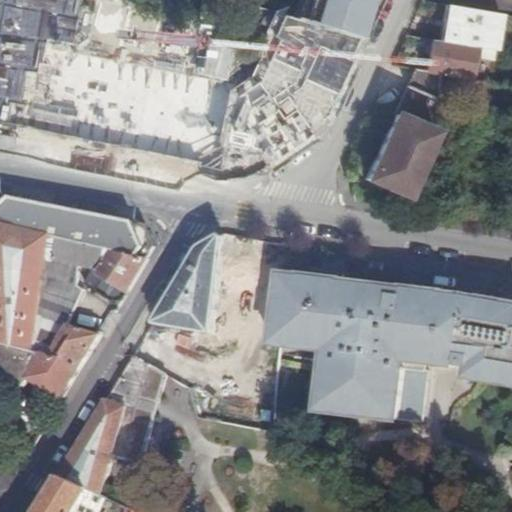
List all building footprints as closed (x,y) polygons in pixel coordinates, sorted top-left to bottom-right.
[(377,0),(307,0),(302,21),(327,28),(350,35),(360,38),(377,0)] [(498,14),(443,5),(437,41),(492,50),(498,14)] [(109,11),(102,34),(118,40),(112,57),(168,75),(172,62),(192,68),(201,40),(109,11)] [(437,41),(430,40),(425,70),(438,73),(468,78),(472,55),(491,58),(492,50),(437,41)] [(274,61),(265,91),(333,110),(341,81),(274,61)] [(425,70),(413,68),(404,88),(436,101),(438,73),(425,70)] [(404,88),(364,179),(403,197),(432,132),(436,101),(404,88)] [(185,110),(178,135),(261,157),(268,132),(185,110)] [(0,227),(140,257),(146,247),(133,223),(12,198),(0,207),(0,227)] [(140,257),(0,227),(0,341),(85,365),(103,335),(79,330),(69,325),(39,317),(42,293),(70,302),(78,286),(71,281),(45,270),(50,239),(53,240),(52,245),(58,246),(55,261),(81,266),(94,269),(86,284),(108,298),(118,283),(130,291),(150,259),(140,257)] [(203,246),(155,323),(159,326),(164,329),(170,325),(185,328),(186,330),(189,332),(193,332),(195,332),(193,351),(212,354),(225,263),(257,268),(261,243),(225,234),(203,246)] [(39,317),(69,325),(85,291),(80,286),(81,266),(55,261),(58,246),(52,245),(53,240),(50,239),(45,270),(71,281),(78,286),(70,302),(42,293),(39,317)] [(343,259),(324,256),(322,268),(341,271),(343,259)] [(511,384),(511,303),(484,299),(483,302),(467,298),(467,295),(436,291),(407,288),(407,289),(369,285),(344,282),(345,273),(284,263),(274,344),(327,351),(321,411),(415,421),(422,362),(436,364),(472,368),(471,377),(480,379),(511,384)] [(118,283),(108,298),(121,307),(130,291),(118,283)] [(32,379),(65,398),(85,365),(0,341),(0,372),(27,387),(32,379)] [(111,394),(60,476),(62,477),(90,490),(104,496),(115,456),(143,463),(156,415),(138,410),(140,403),(141,397),(160,402),(168,375),(136,355),(111,394)] [(433,496),(438,498),(446,492),(448,481),(443,473),(439,472),(433,471),(425,477),(423,487),(428,495),(433,496)] [(76,511),(90,490),(62,477),(40,511),(76,511)] [(90,490),(76,511),(137,511),(104,496),(90,490)]
